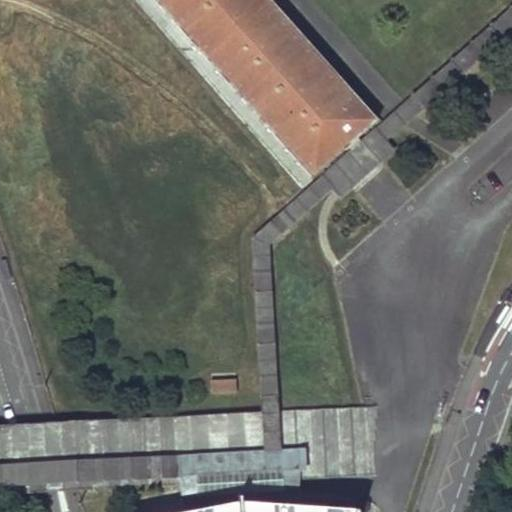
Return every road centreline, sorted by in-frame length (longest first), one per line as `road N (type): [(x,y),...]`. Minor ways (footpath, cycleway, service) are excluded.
road 1 (tertiary): [(0,338),(48,511)]
road 2 (tertiary): [(511,364),(457,511)]
